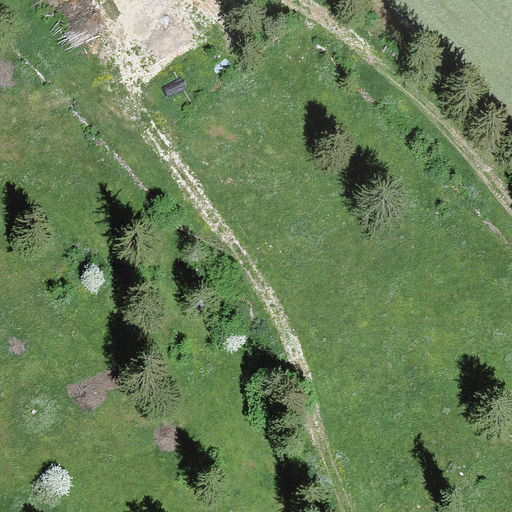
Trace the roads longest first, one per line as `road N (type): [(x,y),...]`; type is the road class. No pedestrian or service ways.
road 1 (track): [(140,0),(131,59),(140,108),(265,285),(347,511)]
road 2 (track): [(288,0),(322,16),(410,90),(511,205)]
